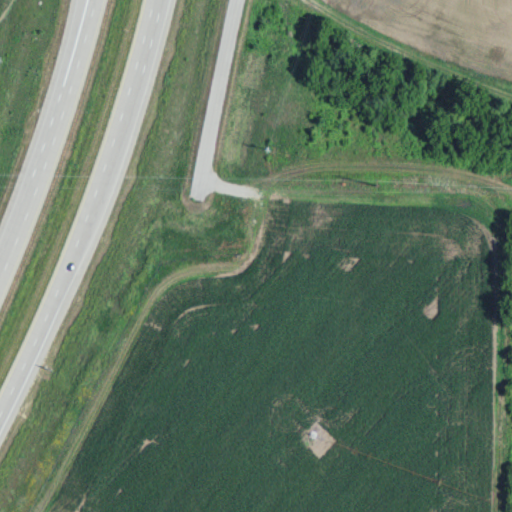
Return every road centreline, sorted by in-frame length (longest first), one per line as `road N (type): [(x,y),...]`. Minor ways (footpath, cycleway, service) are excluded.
road 1 (trunk): [(0,449),(80,264),(158,0)]
road 2 (trunk): [(99,0),(0,275)]
road 3 (residential): [(202,195),(245,0)]
road 4 (trunk): [(83,0),(54,138)]
